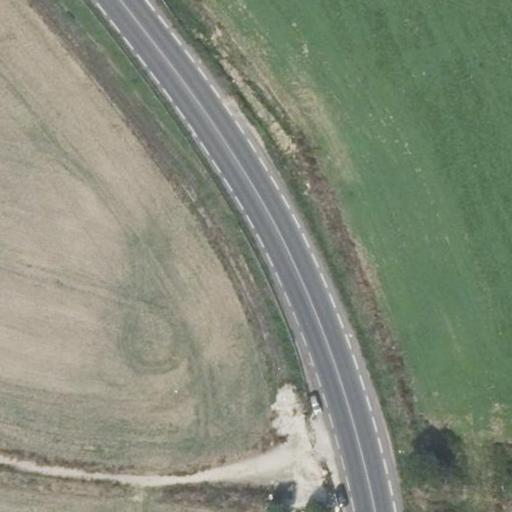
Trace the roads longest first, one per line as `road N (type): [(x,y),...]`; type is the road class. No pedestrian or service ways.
road 1 (tertiary): [(375,511),(337,365),(298,273),(251,183),(119,0)]
road 2 (track): [(37,0),(209,212),(254,308),(300,482)]
road 3 (track): [(398,509),(350,478),(216,501),(43,484),(0,471)]
road 4 (track): [(194,0),(294,140),(295,156),(260,200)]
